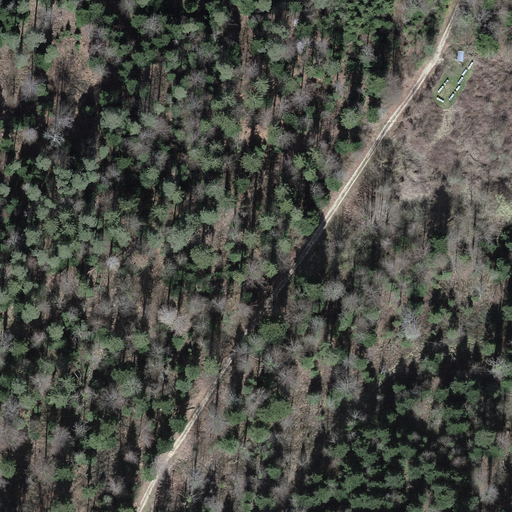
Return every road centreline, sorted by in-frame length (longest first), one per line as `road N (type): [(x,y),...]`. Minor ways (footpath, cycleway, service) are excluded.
road 1 (track): [(139,511),(351,178),(437,59),(463,0)]
road 2 (track): [(392,119),(298,144),(220,224),(168,263),(0,333)]
